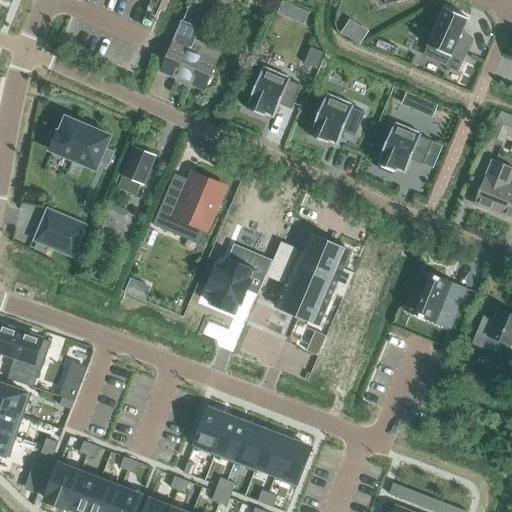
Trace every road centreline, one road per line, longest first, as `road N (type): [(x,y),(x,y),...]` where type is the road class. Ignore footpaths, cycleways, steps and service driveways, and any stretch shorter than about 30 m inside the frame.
road 1 (residential): [(399,451),(0,301)]
road 2 (residential): [(48,0),(17,77),(0,169)]
